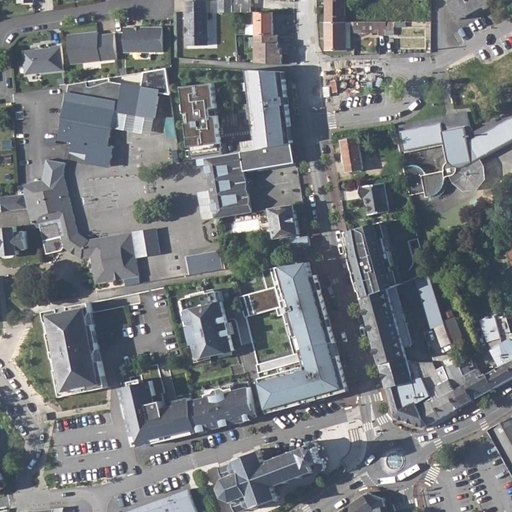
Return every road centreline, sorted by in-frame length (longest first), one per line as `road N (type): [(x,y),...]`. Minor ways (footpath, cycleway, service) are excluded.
road 1 (tertiary): [(373,410),(313,122)]
road 2 (residential): [(0,93),(8,31),(156,1)]
road 3 (residential): [(101,492),(270,438)]
road 4 (residential): [(313,122),(398,107),(420,87),(421,66)]
road 5 (residential): [(21,499),(31,425),(0,378)]
